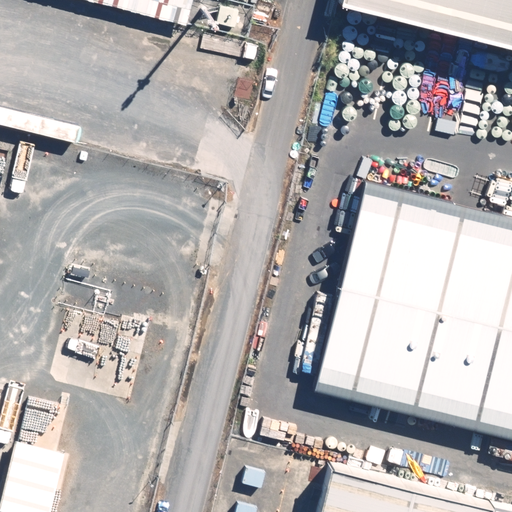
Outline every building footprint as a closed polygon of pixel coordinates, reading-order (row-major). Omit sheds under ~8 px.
[(195,0),(91,0),(188,27),(195,0)] [(511,0),(341,0),(340,7),(511,48),(511,0)] [(0,201),(3,191),(22,195),(36,136),(0,127),(0,201)] [(511,211),(363,176),(315,373),(511,420),(511,211)] [(483,511),(487,499),(330,461),(317,511),(483,511)]
